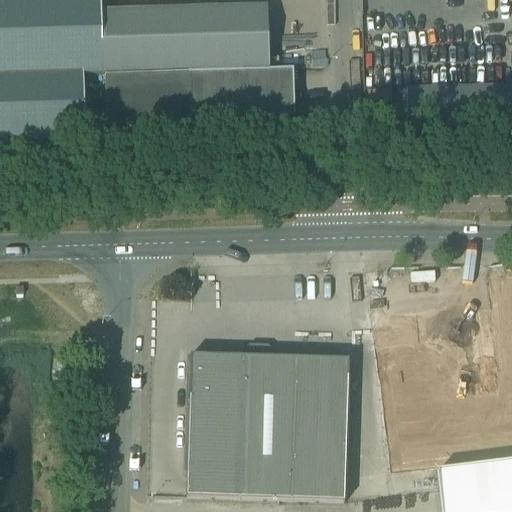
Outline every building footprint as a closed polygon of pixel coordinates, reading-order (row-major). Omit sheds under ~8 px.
[(264,10),(240,11),(99,15),(98,0),(0,0),(0,145),(83,142),(81,77),(266,70),(264,10)] [(292,72),(104,78),(106,129),(231,125),(232,122),(294,120),(292,72)] [(511,87),(405,91),(407,129),(407,130),(459,129),(511,127),(511,87)] [(511,316),(470,318),(488,460),(511,456),(511,316)] [(423,345),(376,351),(392,472),(488,460),(470,318),(420,319),(423,345)] [(189,359),(184,500),(342,505),(347,364),(272,362),(272,357),(265,350),(248,349),(241,355),(241,361),(189,359)] [(511,511),(511,465),(439,475),(443,511),(511,511)] [(406,479),(393,479),(394,503),(407,502),(406,479)]
